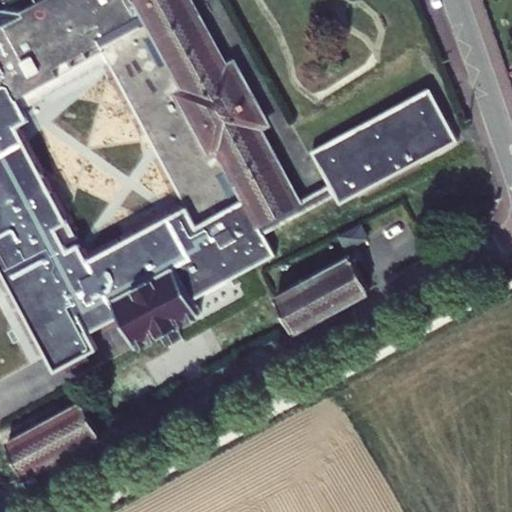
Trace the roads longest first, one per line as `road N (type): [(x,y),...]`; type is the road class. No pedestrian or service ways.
road 1 (residential): [(0,511),(511,235)]
road 2 (residential): [(455,0),(511,163)]
